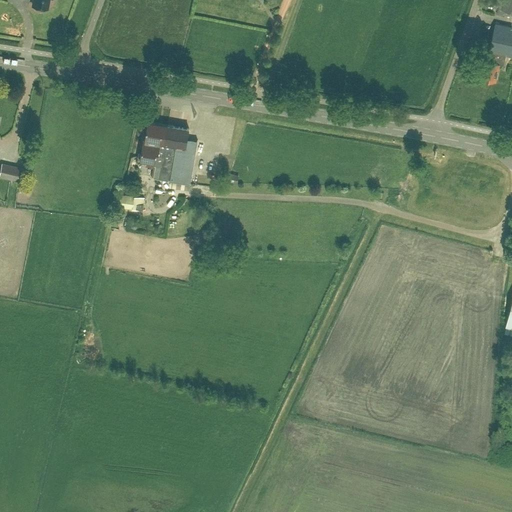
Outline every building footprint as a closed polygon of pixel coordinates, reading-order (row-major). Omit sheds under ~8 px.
[(511,0),(504,0),(501,8),(511,11),(511,0)] [(511,55),(511,25),(496,23),(490,50),(488,50),(486,60),(482,77),(496,80),(499,64),(504,65),(506,54),(511,55)] [(166,133),(168,124),(148,121),(145,138),(144,138),(141,158),(147,159),(147,162),(154,164),(156,150),(159,151),(162,132),(166,133)] [(165,166),(163,178),(169,179),(191,183),(198,140),(187,138),(189,128),(168,124),(166,133),(162,132),(159,151),(156,150),(154,164),(153,164),(156,165),(165,166)] [(0,175),(22,181),(25,168),(1,163),(0,168),(0,175)] [(153,176),(163,178),(165,166),(156,165),(153,176)] [(432,179),(431,170),(419,170),(420,179),(432,179)] [(473,177),(474,191),(494,189),(493,176),(473,177)] [(145,209),(146,197),(135,196),(115,193),(113,205),(133,208),(145,209)]
